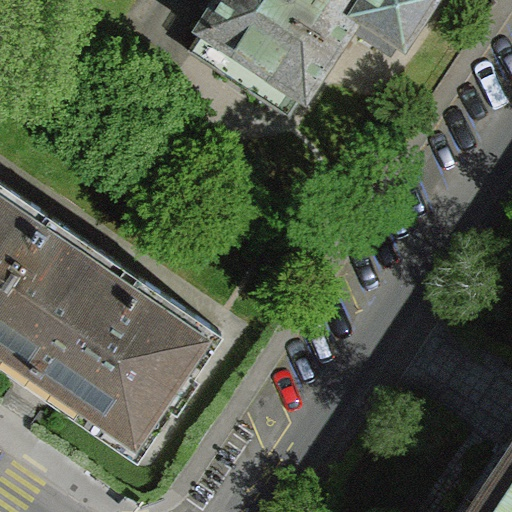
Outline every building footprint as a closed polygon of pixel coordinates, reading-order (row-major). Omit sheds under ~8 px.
[(438,0),(225,0),(205,31),(305,96),(307,97),(351,31),(360,18),(407,47),(438,0)] [(397,62),(407,47),(360,18),(351,31),(397,62)] [(291,118),(305,96),(205,31),(192,52),(291,118)] [(0,293),(51,218),(0,183),(0,293)] [(222,333),(51,218),(0,293),(0,345),(24,362),(62,388),(146,445),(222,333)] [(511,511),(511,452),(509,457),(472,511),(511,511)]
